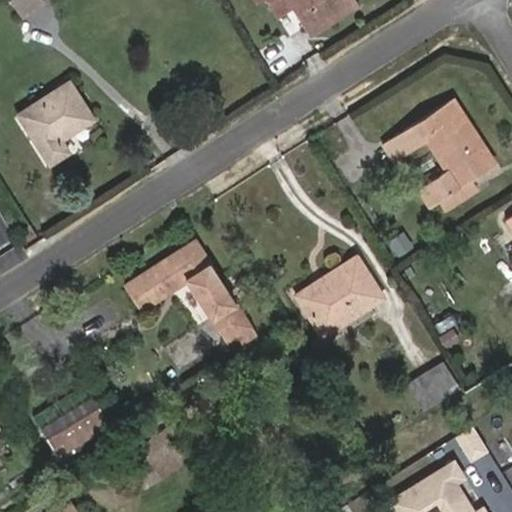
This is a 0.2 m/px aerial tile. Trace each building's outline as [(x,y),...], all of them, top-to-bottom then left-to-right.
[(13,0),(29,17),(46,0),(13,0)] [(309,37),(358,4),(355,0),(267,0),(278,16),(290,8),(303,28),(309,37)] [(277,17),(290,37),(303,28),(290,8),(278,16),(277,17)] [(59,140),(91,119),(68,83),(17,115),(48,162),(66,151),(59,140)] [(429,206),(497,163),(463,110),(460,110),(452,99),(413,124),(424,141),(443,171),(418,187),(429,206)] [(381,144),(392,161),(424,141),(413,124),(381,144)] [(138,310),(171,289),(167,282),(182,274),(186,280),(226,340),(238,332),(249,325),(225,288),(221,290),(216,283),(221,281),(194,241),(123,286),(138,310)] [(381,296),(356,258),(300,292),(327,330),(381,296)] [(167,282),(171,289),(186,280),(182,274),(167,282)] [(225,288),(221,281),(216,283),(221,290),(225,288)] [(322,333),(327,330),(300,292),(297,294),(322,333)] [(238,332),(243,340),(255,333),(249,325),(238,332)] [(447,365),(414,386),(431,413),(465,393),(447,365)] [(84,384),(33,416),(46,438),(98,406),(84,384)] [(46,438),(56,454),(108,422),(98,406),(46,438)] [(488,449),(473,425),(458,434),(473,458),(488,449)] [(155,437),(127,456),(136,470),(164,452),(155,437)] [(136,470),(145,484),(173,466),(164,452),(136,470)] [(474,511),(455,481),(464,476),(454,460),(390,500),(396,511),(415,511),(428,504),(433,511),(485,511),(483,507),(474,511)]
